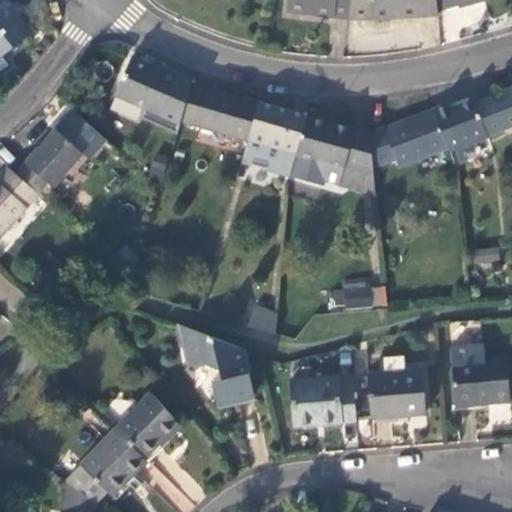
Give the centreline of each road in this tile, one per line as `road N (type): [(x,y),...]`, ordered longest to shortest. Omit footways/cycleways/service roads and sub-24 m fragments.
road 1 (residential): [(97,3),(225,69),(324,88),(433,78),(511,54)]
road 2 (residential): [(217,511),(254,488),(348,474),(511,491)]
road 3 (residential): [(97,3),(0,119)]
